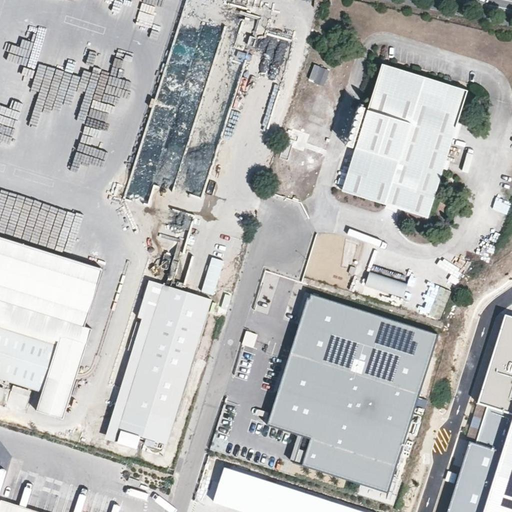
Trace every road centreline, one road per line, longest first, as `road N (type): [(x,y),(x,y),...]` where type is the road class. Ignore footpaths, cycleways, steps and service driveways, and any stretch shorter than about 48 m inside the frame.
road 1 (residential): [(178,511),(269,223)]
road 2 (unknown): [(395,246),(423,260),(413,386),(427,428),(450,448)]
road 3 (unknown): [(183,495),(0,417)]
